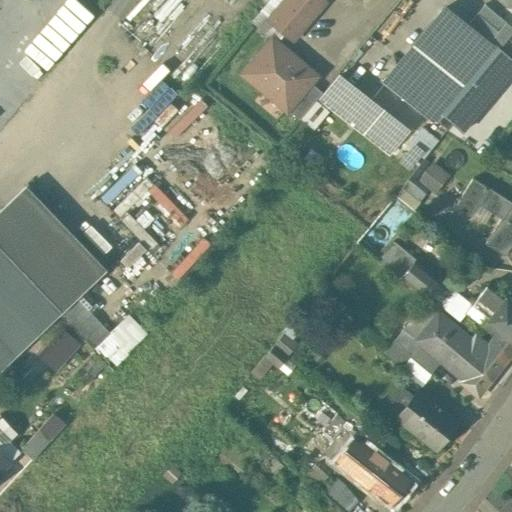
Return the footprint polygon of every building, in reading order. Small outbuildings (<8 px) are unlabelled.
[(289,0),(273,20),(291,36),(322,0),(289,0)] [(447,7),(385,80),(431,119),(492,46),(447,7)] [(31,33),(49,48),(64,30),(47,15),(31,33)] [(316,75),(273,39),(244,73),(287,108),(288,109),(316,75)] [(511,70),(497,61),(485,82),(511,98),(511,70)] [(415,129),(408,151),(427,157),(434,135),(415,129)] [(330,152),(359,171),(369,157),(340,138),(330,152)] [(412,183),(403,194),(410,200),(424,183),(434,191),(448,174),(432,161),(413,184),(412,183)] [(511,248),(511,202),(474,178),(457,205),(472,214),(478,203),(503,217),(488,243),(508,255),(511,248)] [(396,195),(357,242),(379,260),(395,241),(418,213),(396,195)] [(449,286),(395,241),(379,260),(434,304),(449,286)] [(0,371),(61,314),(0,250),(0,371)] [(511,295),(509,293),(504,299),(487,286),(473,305),(490,318),(486,323),(498,333),(511,344),(511,295)] [(111,332),(78,297),(61,314),(94,349),(111,332)] [(472,339),(439,311),(416,339),(422,345),(462,378),(460,380),(478,395),(511,352),(511,344),(498,333),(489,344),(476,334),(472,339)] [(52,370),(78,342),(62,327),(36,355),(52,370)] [(416,339),(404,328),(395,340),(414,355),(422,345),(416,339)] [(294,350),(281,339),(275,345),(288,356),(294,350)] [(395,340),(385,353),(404,368),(414,355),(395,340)] [(288,356),(275,345),(266,356),(279,367),(288,356)] [(94,353),(77,372),(89,383),(106,364),(94,353)] [(460,420),(420,389),(415,396),(408,390),(390,413),(436,449),(460,420)] [(344,419),(338,414),(324,431),(345,448),(355,435),(356,435),(367,422),(352,409),(344,419)] [(387,438),(367,422),(356,435),(372,448),(377,451),(387,438)] [(40,428),(22,447),(33,457),(51,437),(40,428)] [(345,448),(335,460),(352,474),(372,448),(356,435),(355,435),(345,448)] [(0,476),(1,475),(0,473),(0,471),(20,453),(7,439),(0,445),(0,476)] [(377,451),(372,448),(352,474),(393,505),(413,480),(377,451)] [(347,511),(316,486),(307,497),(324,511),(347,511)] [(511,511),(511,502),(501,511),(511,511)]
